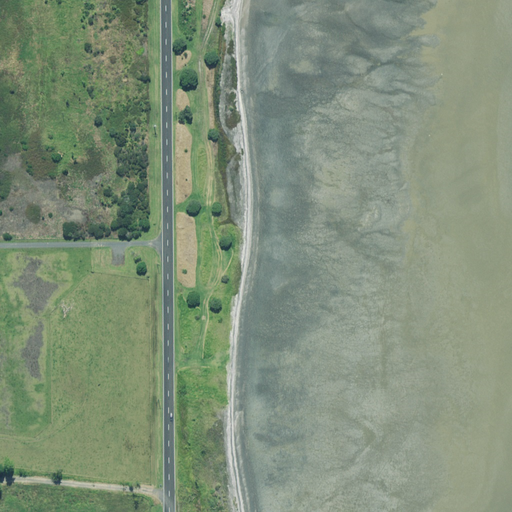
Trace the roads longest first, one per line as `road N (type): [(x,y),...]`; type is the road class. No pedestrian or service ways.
road 1 (secondary): [(166,0),(169,511)]
road 2 (track): [(0,245),(168,243)]
